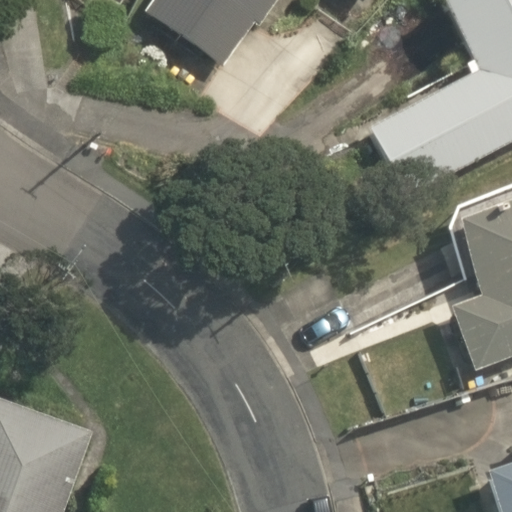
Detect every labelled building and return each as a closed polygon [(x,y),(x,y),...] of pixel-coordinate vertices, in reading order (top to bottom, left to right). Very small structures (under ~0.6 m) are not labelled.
[(366,0),(143,0),(136,9),(221,76),(280,0),(348,0),(359,8),(366,0)] [(511,0),(439,0),(473,76),(368,123),(400,194),(511,144),(511,0)] [(443,313),(466,376),(511,359),(511,206),(447,230),(473,301),(443,313)] [(0,511),(64,511),(93,430),(0,397),(0,511)] [(511,511),(511,446),(472,459),(490,511),(511,511)]
